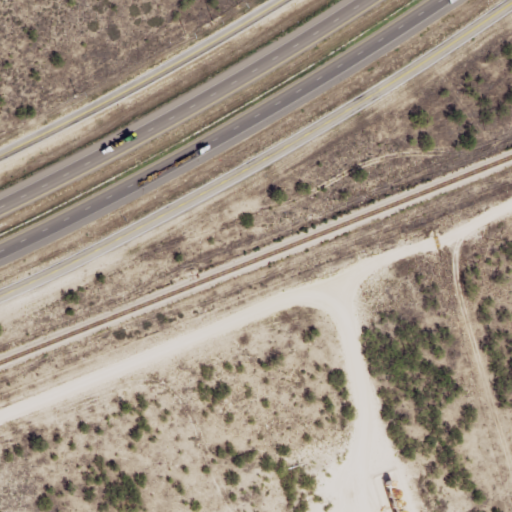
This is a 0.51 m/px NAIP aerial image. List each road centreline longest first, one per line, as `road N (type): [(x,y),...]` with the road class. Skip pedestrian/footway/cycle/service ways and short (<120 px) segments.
road 1 (tertiary): [(0,294),(168,215),(511,2)]
road 2 (motorway): [(0,250),(165,167),(440,0)]
road 3 (motorway): [(366,0),(176,115),(0,207)]
road 4 (tertiary): [(276,0),(0,154)]
